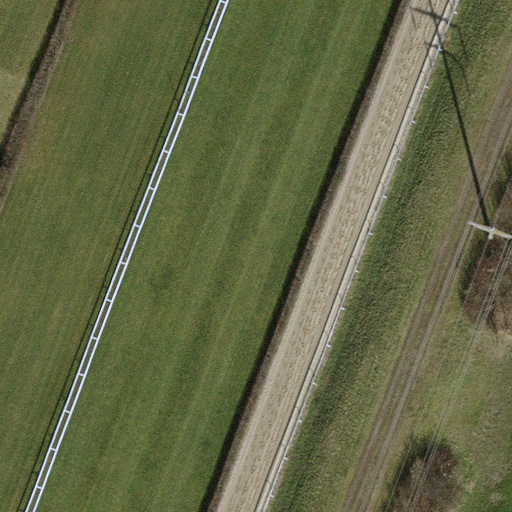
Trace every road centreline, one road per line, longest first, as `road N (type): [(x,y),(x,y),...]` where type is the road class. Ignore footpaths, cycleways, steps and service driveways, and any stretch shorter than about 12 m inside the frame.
road 1 (track): [(238,511),(432,0)]
road 2 (track): [(511,108),(358,511)]
